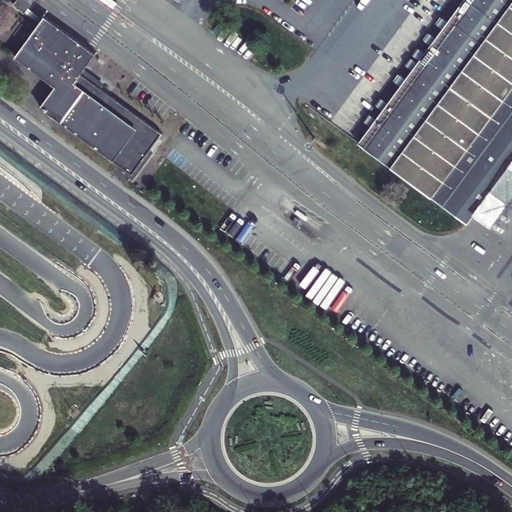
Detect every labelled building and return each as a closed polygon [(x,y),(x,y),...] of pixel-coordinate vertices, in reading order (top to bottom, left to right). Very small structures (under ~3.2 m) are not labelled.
[(33,2),(29,0),(17,0),(12,7),(37,26),(40,21),(26,11),(33,2)] [(511,0),(464,0),(358,146),(467,226),(484,203),(511,165),(511,0)] [(93,91),(76,78),(80,72),(92,57),(42,20),(40,21),(37,26),(28,39),(17,54),(11,62),(50,91),(36,110),(128,177),(144,155),(157,138),(93,91)] [(21,38),(14,49),(17,54),(28,39),(21,38)] [(93,91),(97,85),(80,72),(76,78),(93,91)] [(128,177),(125,181),(129,184),(145,161),(144,155),(128,177)] [(511,165),(484,203),(501,215),(511,222),(511,165)]
